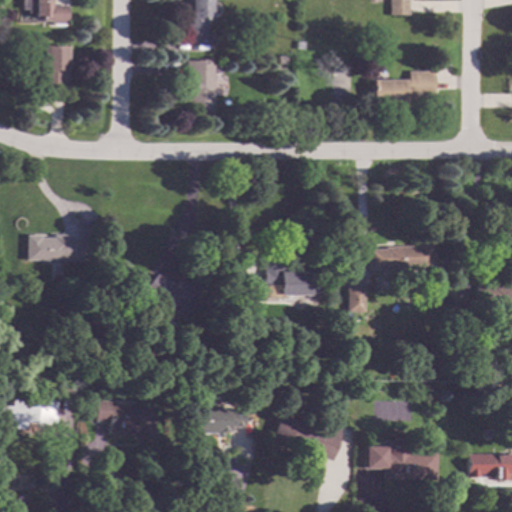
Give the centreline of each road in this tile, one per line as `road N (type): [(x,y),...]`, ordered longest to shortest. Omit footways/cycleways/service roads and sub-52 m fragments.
road 1 (residential): [(511,150),(119,153),(34,146),(0,132)]
road 2 (residential): [(120,0),(119,153)]
road 3 (residential): [(472,0),(472,151)]
